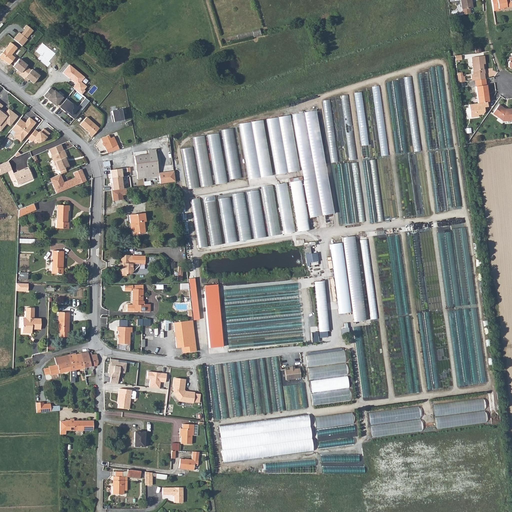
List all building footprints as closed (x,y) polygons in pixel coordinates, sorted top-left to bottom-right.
[(470,0),(460,0),(463,15),(469,14),(468,8),(472,8),(470,0)] [(490,0),(493,11),(498,10),(498,8),(511,6),(509,0),(490,0)] [(20,32),(14,39),(23,46),(28,39),(27,39),(34,31),(27,25),(24,28),(25,29),(22,33),(20,32)] [(250,31),(236,35),(237,39),(257,34),(256,31),(250,31)] [(12,42),(0,56),(3,59),(10,64),(16,57),(12,54),(18,48),(12,42)] [(38,59),(47,67),(51,63),(49,62),(55,53),(42,43),(36,51),(41,55),(38,59)] [(470,75),(471,81),(476,80),(484,79),(483,74),(484,74),(484,70),(483,70),(482,64),(483,64),(484,64),(483,56),(471,57),(473,75),(470,75)] [(20,58),(14,66),(18,70),(17,71),(20,74),(28,65),(20,58)] [(76,84),(73,88),(82,94),(86,91),(85,89),(87,87),(82,82),(85,77),(70,65),(63,73),(76,84)] [(32,69),(25,78),(28,81),(29,79),(34,83),(40,76),(32,69)] [(414,151),(421,150),(412,76),(405,77),(414,151)] [(476,86),(478,103),(487,102),(488,102),(486,85),(487,85),(486,79),(484,79),(476,80),(476,86)] [(51,87),(44,95),(56,105),(63,97),(51,87)] [(370,157),(363,91),(356,92),(363,158),(370,157)] [(342,95),(350,160),(356,159),(348,94),(342,95)] [(67,98),(60,107),(66,112),(67,110),(70,112),(68,114),(75,119),(90,101),(86,98),(78,107),(67,98)] [(324,100),(331,162),(338,161),(331,99),(324,100)] [(0,125),(0,126),(0,125),(0,130),(8,122),(9,123),(11,120),(14,122),(18,116),(10,108),(6,113),(4,113),(1,110),(0,108),(3,104),(1,102),(0,103),(0,125)] [(388,155),(382,102),(376,103),(381,155),(388,155)] [(487,107),(487,102),(478,103),(468,104),(470,118),(478,117),(478,115),(482,114),(484,112),(483,107),(487,107)] [(492,113),(502,120),(511,119),(511,108),(507,109),(507,110),(504,110),(504,109),(504,108),(498,105),(492,113)] [(111,118),(112,122),(124,120),(121,109),(111,111),(113,117),(111,118)] [(320,216),(334,213),(317,110),(304,112),(320,216)] [(320,216),(304,112),(293,114),(310,217),(320,216)] [(299,171),(290,116),(279,117),(288,173),(299,171)] [(89,134),(92,137),(99,128),(87,117),(80,124),(90,133),(89,134)] [(288,173),(279,117),(267,119),(276,175),(288,173)] [(26,123),(21,119),(12,129),(16,132),(24,139),(37,123),(30,118),(26,123)] [(272,176),(263,120),(251,122),(260,177),(272,176)] [(260,177),(251,122),(239,124),(248,179),(260,177)] [(229,179),(241,177),(233,128),(221,130),(229,179)] [(29,138),(28,139),(32,142),(33,141),(36,144),(38,142),(39,143),(44,141),(50,134),(44,129),(41,133),(41,132),(39,132),(39,133),(36,130),(29,138)] [(21,142),(24,139),(16,132),(14,135),(21,142)] [(226,183),(218,133),(208,135),(216,184),(226,183)] [(105,146),(108,153),(120,150),(114,137),(110,139),(109,135),(102,138),(103,142),(102,143),(104,147),(105,146)] [(201,187),(212,185),(204,136),(193,138),(201,187)] [(51,155),(50,155),(52,159),(55,158),(57,165),(55,169),(60,170),(61,173),(67,171),(65,168),(69,166),(67,160),(65,161),(63,155),(65,154),(63,150),(62,150),(60,144),(48,149),(51,155)] [(199,187),(193,148),(181,150),(188,189),(199,187)] [(148,154),(134,156),(136,170),(138,170),(139,179),(158,176),(154,149),(147,150),(148,154)] [(0,163),(0,173),(9,170),(12,168),(8,159),(0,163)] [(22,168),(14,171),(16,178),(18,183),(33,177),(29,167),(22,170),(22,168)] [(57,175),(51,177),(57,193),(85,181),(83,177),(85,177),(81,169),(74,172),(76,177),(64,182),(61,176),(58,177),(57,175)] [(110,185),(111,190),(123,188),(120,169),(110,171),(111,185),(110,185)] [(301,180),(290,182),(298,232),(309,230),(301,180)] [(276,184),(284,233),(295,231),(287,183),(276,184)] [(261,187),(269,236),(280,234),(272,185),(261,187)] [(123,188),(111,190),(112,201),(122,199),(121,195),(126,194),(125,188),(123,188)] [(246,192),(254,239),(265,237),(258,190),(246,192)] [(232,194),(240,241),(251,239),(243,192),(232,194)] [(218,199),(226,244),(237,242),(230,197),(218,199)] [(200,199),(191,200),(199,248),(208,247),(200,199)] [(204,203),(211,246),(222,244),(216,201),(204,203)] [(18,209),(18,216),(35,209),(33,203),(23,207),(18,209)] [(57,205),(56,228),(68,228),(69,223),(67,223),(67,212),(69,212),(69,206),(57,205)] [(146,222),(145,213),(129,215),(130,224),(131,224),(133,234),(145,233),(144,222),(146,222)] [(448,298),(448,305),(473,305),(473,288),(468,288),(467,227),(453,228),(453,231),(445,231),(446,241),(442,241),(442,235),(439,235),(440,246),(446,246),(446,249),(448,248),(448,263),(445,263),(446,298),(448,298)] [(353,322),(365,320),(354,236),(342,238),(353,322)] [(371,320),(378,319),(367,239),(360,240),(371,320)] [(341,243),(330,244),(339,314),(351,312),(341,243)] [(311,252),(310,245),(305,246),(307,264),(319,263),(318,252),(311,252)] [(51,251),(51,274),(63,274),(63,268),(61,268),(62,251),(51,251)] [(145,264),(145,256),(129,255),(129,254),(123,254),(121,257),(121,263),(123,263),(123,267),(121,269),(121,273),(123,275),(127,275),(127,273),(131,274),(140,265),(140,264),(145,264)] [(195,278),(188,279),(193,320),(200,319),(195,278)] [(329,336),(325,280),(316,281),(319,337),(329,336)] [(127,304),(127,310),(149,312),(150,304),(143,304),(143,300),(141,300),(142,285),(124,285),(124,291),(130,291),(130,288),(132,288),(131,300),(135,300),(135,304),(127,304)] [(203,286),(208,348),(223,347),(217,285),(203,286)] [(22,318),(22,333),(28,333),(28,329),(39,329),(39,318),(33,318),(33,308),(24,308),(24,318),(22,318)] [(69,332),(69,313),(58,313),(58,332),(60,332),(60,337),(68,337),(68,332),(69,332)] [(196,351),(192,320),(173,323),(176,348),(183,347),(184,352),(196,351)] [(118,331),(118,344),(129,344),(130,332),(132,332),(132,327),(117,327),(116,331),(118,331)] [(309,368),(346,364),(344,351),(307,355),(309,368)] [(88,352),(81,353),(84,368),(93,366),(93,363),(92,358),(97,357),(96,354),(91,355),(90,353),(88,354),(88,352)] [(70,361),(68,362),(69,371),(84,368),(81,353),(68,356),(70,361)] [(68,355),(54,359),(56,364),(62,363),(68,362),(70,361),(68,356),(68,355)] [(127,362),(110,360),(109,372),(110,373),(112,374),(111,382),(119,383),(120,372),(126,372),(127,362)] [(56,364),(49,366),(49,367),(50,373),(50,375),(64,372),(62,363),(56,364)] [(310,381),(347,376),(346,364),(309,368),(310,381)] [(294,369),(289,370),(285,370),(286,380),(300,379),(299,369),(294,369)] [(148,371),(147,378),(150,379),(149,387),(159,388),(160,381),(165,382),(166,373),(161,373),(161,374),(155,373),(155,372),(148,371)] [(257,413),(307,408),(306,395),(301,396),(300,383),(285,385),(285,391),(282,392),(281,374),(275,374),(276,379),(267,379),(267,377),(262,377),(265,403),(256,404),(257,413)] [(312,393),(349,389),(347,376),(310,381),(312,393)] [(174,378),(173,386),(174,386),(173,392),(178,399),(180,398),(187,399),(187,401),(193,402),(194,392),(188,391),(188,393),(184,392),(182,390),(183,387),(184,388),(185,379),(175,377),(175,378),(174,378)] [(119,392),(118,407),(129,409),(130,398),(134,399),(135,398),(135,392),(135,391),(131,391),(131,390),(119,388),(118,392),(119,392)] [(312,393),(313,405),(350,400),(349,389),(312,393)] [(484,399),(434,404),(436,427),(486,422),(485,410),(484,399)] [(42,401),(35,401),(35,411),(49,411),(49,405),(42,405),(42,403),(42,401)] [(422,408),(406,407),(406,420),(406,430),(421,431),(422,408)] [(229,414),(218,415),(217,409),(214,409),(215,418),(235,417),(234,412),(228,412),(229,414)] [(316,426),(354,424),(353,413),(316,415),(316,426)] [(308,415),(220,426),(221,437),(309,426),(308,415)] [(70,420),(60,420),(60,434),(65,434),(65,430),(74,430),(93,430),(93,421),(74,421),(74,419),(70,419),(70,420)] [(182,428),(179,428),(179,433),(181,433),(181,443),(190,443),(191,435),(193,435),(193,424),(182,424),(182,428)] [(311,438),(309,426),(221,437),(222,449),(311,438)] [(352,426),(317,428),(318,436),(353,433),(352,426)] [(135,430),(134,445),(145,446),(145,431),(135,430)] [(319,446),(351,442),(350,434),(318,438),(319,446)] [(311,438),(222,449),(224,461),(312,451),(311,438)] [(360,466),(358,451),(321,454),(322,469),(360,466)] [(198,452),(192,452),(192,460),(185,459),(180,459),(179,468),(193,470),(194,465),(197,466),(198,452)] [(140,470),(127,469),(127,476),(140,478),(140,470)] [(112,486),(112,494),(124,494),(124,490),(124,476),(122,476),(113,476),(113,486),(112,486)] [(183,488),(163,487),(163,495),(174,495),(174,503),(183,503),(183,488)]
